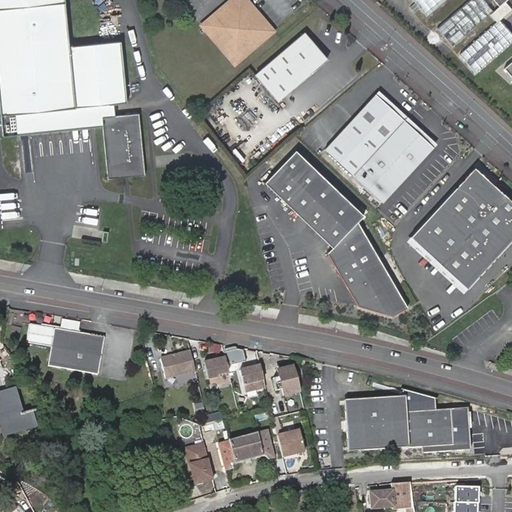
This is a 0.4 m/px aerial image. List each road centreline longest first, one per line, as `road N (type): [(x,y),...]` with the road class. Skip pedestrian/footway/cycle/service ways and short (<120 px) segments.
road 1 (tertiary): [(0,282),(334,343),(511,389)]
road 2 (unclassified): [(192,511),(287,484),(511,470)]
road 3 (tertiary): [(511,145),(351,0)]
